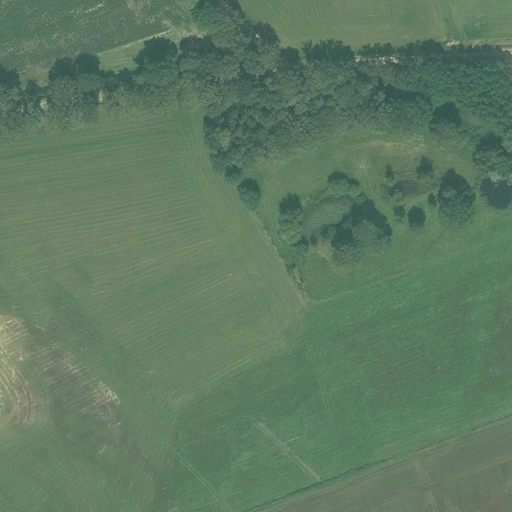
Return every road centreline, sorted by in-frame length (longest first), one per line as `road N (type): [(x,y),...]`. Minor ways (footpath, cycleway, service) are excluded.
road 1 (track): [(279,70),(0,113)]
road 2 (track): [(511,56),(279,70)]
